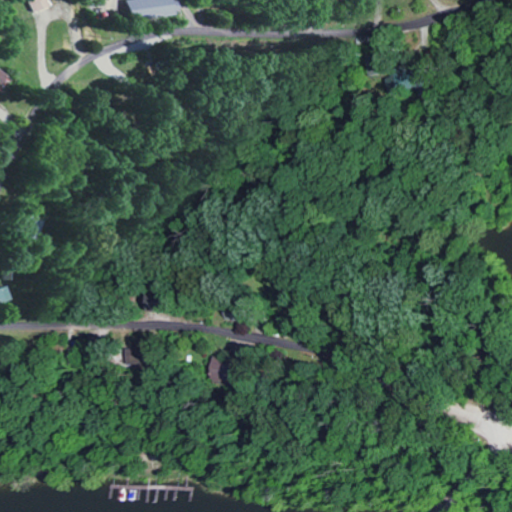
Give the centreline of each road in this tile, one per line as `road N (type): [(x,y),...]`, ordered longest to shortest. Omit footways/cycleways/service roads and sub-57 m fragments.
road 1 (residential): [(0,181),(61,78),(154,28),(410,33),(480,0)]
road 2 (residential): [(478,423),(383,367),(290,337),(170,323),(0,320)]
